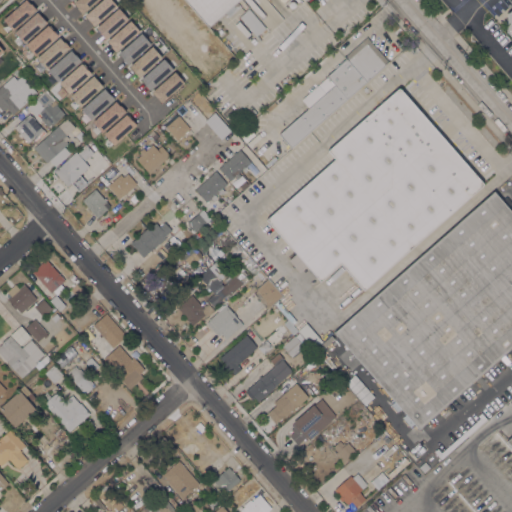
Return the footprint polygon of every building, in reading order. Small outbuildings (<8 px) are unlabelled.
[(34,9),(26,0),(21,0),(1,19),(12,30),(34,9)] [(72,0),(71,1),(79,12),(95,0),(72,0)] [(92,26),(115,6),(110,0),(99,0),(83,15),(92,26)] [(184,0),(238,0),(208,27),(184,0)] [(511,6),(498,19),(511,35),(511,6)] [(104,39),(127,18),(116,7),(94,28),(104,39)] [(265,27),(256,35),(239,16),(248,8),(265,27)] [(22,58),(1,33),(0,32),(0,24),(14,11),(18,16),(20,14),(30,26),(26,30),(25,29),(19,34),(32,49),(22,58)] [(45,22),(35,11),(12,32),(23,43),(45,22)] [(105,39),(113,51),(138,32),(130,20),(105,39)] [(34,55),(56,35),(46,24),(24,45),(34,55)] [(116,54),(126,64),(149,43),(139,32),(116,54)] [(44,68),(68,47),(58,36),(35,58),(44,68)] [(301,99),(318,84),(325,93),(334,85),(326,75),(346,58),(344,56),(366,36),(388,62),(291,148),(278,133),(308,107),(301,99)] [(160,56),(150,45),(127,66),(137,77),(160,56)] [(55,80),(79,61),(71,49),(46,69),(55,80)] [(148,90),(171,69),(162,58),(138,79),(148,90)] [(90,73),(80,62),(57,83),(67,94),(90,73)] [(182,82),(172,71),(150,92),(160,102),(182,82)] [(37,92),(12,114),(6,107),(2,111),(0,108),(0,86),(13,75),(17,79),(21,75),(37,92)] [(78,106),(101,86),(91,75),(68,95),(78,106)] [(79,107),(88,119),(113,100),(104,88),(79,107)] [(335,158),(327,150),(398,88),(399,88),(400,88),(482,182),(482,183),(482,185),(363,289),(340,263),(320,281),(266,219),(335,158)] [(63,112),(47,127),(39,118),(42,116),(38,112),(44,107),(36,99),(45,90),(61,108),(60,108),(63,112)] [(90,121),(100,132),(124,111),(115,100),(90,121)] [(31,116),(32,115),(34,118),(34,119),(43,129),(28,142),(14,127),(29,113),(31,116)] [(112,144),(135,124),(125,113),(102,133),(112,144)] [(189,128),(184,133),(177,139),(165,126),(166,126),(163,122),(170,115),(173,119),(178,114),(189,128)] [(33,147),(57,125),(66,135),(62,139),(64,141),(65,140),(68,143),(59,151),(62,155),(53,164),(49,159),(46,162),(33,147)] [(155,139),(150,134),(154,131),(159,136),(155,139)] [(86,136),(81,140),(77,135),(82,132),(86,136)] [(281,156),(273,148),(282,140),(289,149),(281,156)] [(78,191),(70,183),(67,186),(53,171),(75,151),(76,153),(81,148),(81,147),(85,144),(93,152),(83,161),(88,166),(79,174),(87,183),(78,191)] [(141,154),(139,151),(143,147),(145,150),(152,144),(157,149),(161,145),(170,155),(149,173),(136,158),(141,154)] [(232,183),(218,168),(222,164),(221,163),(224,161),(225,162),(233,154),(232,154),(235,151),(236,152),(239,149),(251,162),(246,167),(248,169),(244,172),(242,170),(239,173),(241,175),(237,178),(232,183)] [(232,190),(227,194),(224,190),(220,193),(218,191),(214,194),(216,197),(213,200),(211,197),(206,202),(195,189),(197,187),(194,183),(206,173),(206,172),(208,170),(208,171),(212,167),(232,190)] [(124,170),(127,173),(136,183),(132,187),(134,190),(129,194),(125,189),(117,196),(107,185),(124,170)] [(95,188),(110,206),(97,217),(96,216),(86,205),(82,200),(95,188)] [(495,192),(511,211),(511,346),(419,429),(414,423),(410,426),(402,417),(406,414),(400,408),(396,411),(390,404),(394,401),(335,333),(495,192)] [(202,209),(210,218),(195,231),(187,222),(202,209)] [(147,228),(148,229),(155,222),(159,226),(164,222),(171,229),(164,236),(165,238),(159,243),(159,242),(158,243),(160,245),(156,249),(154,246),(143,257),(130,243),(147,228)] [(202,256),(190,266),(187,261),(185,263),(182,259),(184,257),(178,251),(190,241),(202,256)] [(257,272),(254,269),(251,272),(240,260),(234,254),(221,265),(226,271),(220,277),(218,275),(216,276),(220,281),(211,289),(199,276),(209,267),(212,271),(216,267),(215,267),(214,268),(212,266),(213,265),(213,264),(236,244),(237,243),(260,269),(257,272)] [(32,271),(46,259),(64,280),(60,283),(64,288),(56,295),(53,290),(50,292),(32,271)] [(226,281),(231,276),(232,278),(235,275),(231,270),(235,266),(244,276),(239,280),(241,282),(234,291),(234,292),(226,298),(224,296),(212,305),(208,299),(228,283),(226,281)] [(264,276),(260,279),(256,273),(257,272),(260,269),(265,275),(264,276)] [(79,282),(73,287),(65,278),(72,273),(79,282)] [(267,279),(281,296),(267,308),(253,293),(256,290),(255,289),(257,288),(256,288),(267,279)] [(189,293),(185,289),(189,286),(193,283),(196,287),(189,293)] [(36,298),(19,312),(8,299),(11,296),(6,291),(14,284),(18,289),(24,284),(32,293),(36,298)] [(65,305),(59,311),(49,300),(55,294),(65,305)] [(202,307),(207,302),(214,310),(206,317),(204,315),(192,325),(188,321),(188,322),(185,319),(186,318),(177,307),(192,294),(202,307)] [(41,315),(49,308),(41,298),(33,306),(41,315)] [(242,324),(226,339),(221,333),(217,335),(206,322),(209,320),(208,319),(217,311),(216,309),(222,304),(223,305),(223,304),(224,305),(225,304),(242,324)] [(125,335),(112,347),(92,325),(106,313),(118,326),(125,335)] [(8,322),(13,318),(29,337),(24,341),(8,322)] [(297,330),(292,334),(282,322),(287,318),(297,330)] [(46,333),(37,341),(25,327),(34,319),(42,329),(46,333)] [(294,335),(295,336),(298,333),(306,342),(302,345),(303,346),(291,357),(282,346),(294,335)] [(246,334),(256,347),(237,364),(241,368),(234,374),(229,369),(227,370),(223,366),(225,364),(219,357),(246,334)] [(21,378),(0,354),(0,344),(2,343),(1,343),(10,335),(21,348),(30,339),(44,354),(37,359),(38,360),(39,360),(45,355),(49,359),(38,369),(34,365),(21,378)] [(257,346),(265,339),(272,347),(263,354),(257,347),(257,346)] [(119,344),(131,358),(133,356),(144,369),(139,373),(142,377),(129,388),(103,358),(107,354),(119,344)] [(278,352),(283,358),(275,366),(269,360),(278,352)] [(66,372),(76,364),(94,385),(84,394),(69,375),(66,372)] [(59,370),(62,374),(52,382),(45,374),(55,366),(59,370)] [(269,369),(280,381),(274,386),(275,386),(258,401),(247,389),(269,369)] [(334,377),(329,381),(323,374),(328,369),(334,377)] [(374,396),(364,405),(345,383),(354,374),(374,396)] [(291,411),(291,410),(275,423),(266,413),(275,405),(273,402),(295,382),(308,396),(299,403),(291,411)] [(14,427),(0,411),(0,407),(23,386),(29,393),(25,397),(35,409),(14,427)] [(88,414),(83,419),(84,420),(81,423),(80,422),(69,432),(43,403),(44,402),(40,397),(46,392),(50,396),(57,391),(65,400),(72,394),(88,413),(88,414)] [(313,404),(313,405),(321,398),(337,415),(309,440),(306,436),(297,444),(289,435),(293,432),(291,429),(293,427),(291,425),(293,423),(292,422),(313,404)] [(194,426),(199,421),(205,427),(201,432),(194,426)] [(24,444),(19,449),(21,451),(20,452),(28,459),(17,469),(8,458),(0,465),(0,437),(10,429),(24,444)] [(71,441),(65,446),(62,443),(68,437),(69,436),(72,440),(71,441)] [(339,440),(343,445),(347,442),(355,451),(343,462),(335,453),(337,451),(333,446),(339,440)] [(171,451),(175,447),(181,453),(177,457),(171,451)] [(390,477),(387,473),(405,457),(408,461),(390,477)] [(162,474),(178,460),(198,483),(185,495),(186,496),(184,498),(183,497),(182,498),(162,474)] [(429,466),(423,472),(418,466),(424,461),(429,466)] [(228,466),(240,479),(226,491),(223,487),(221,489),(213,480),(228,466)] [(376,489),(370,481),(381,471),(387,479),(376,489)] [(350,475),(352,477),(356,473),(366,484),(361,488),(361,489),(358,491),(365,498),(352,510),(343,499),(341,501),(337,497),(339,495),(334,489),(350,475)] [(0,474),(8,483),(0,490),(0,474)] [(250,499),(251,501),(252,500),(250,497),(253,495),(255,497),(259,494),(271,508),(268,510),(268,511),(266,511),(240,511),(239,511),(240,510),(237,507),(240,505),(242,507),(244,506),(243,505),(250,499)] [(144,511),(142,509),(158,496),(163,502),(166,499),(174,509),(173,509),(175,511),(180,511),(182,511),(144,511)] [(206,501),(209,498),(211,500),(213,498),(216,502),(211,507),(213,510),(210,511),(207,509),(210,506),(206,501)] [(191,500),(202,511),(186,511),(183,508),(191,500)]
